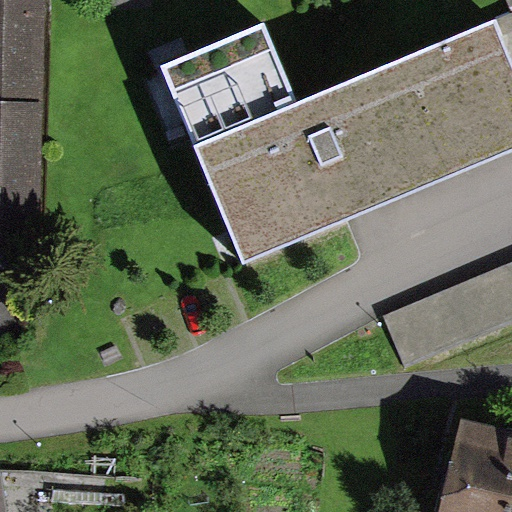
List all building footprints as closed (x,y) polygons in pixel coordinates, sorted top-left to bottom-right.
[(40,0),(0,0),(0,252),(30,253),(40,0)] [(511,0),(500,0),(511,25),(511,0)] [(262,31),(155,76),(237,267),(511,150),(511,93),(486,33),(297,113),(262,31)] [(511,271),(385,324),(405,372),(511,327),(511,271)] [(511,511),(511,452),(452,438),(434,511),(511,511)]
